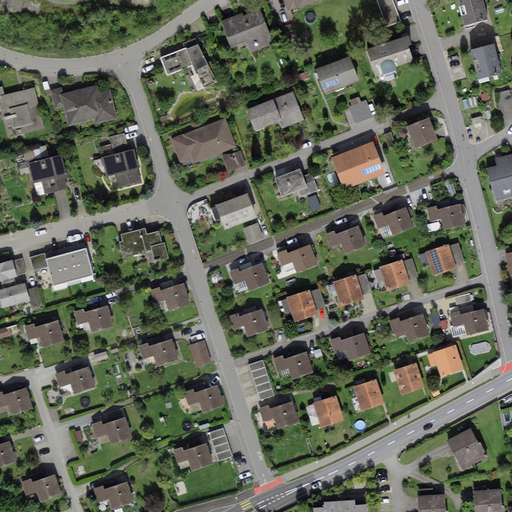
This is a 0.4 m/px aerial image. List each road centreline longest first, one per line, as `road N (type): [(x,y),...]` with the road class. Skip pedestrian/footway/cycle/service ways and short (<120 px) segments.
road 1 (residential): [(173,204),(446,94)]
road 2 (residential): [(467,164),(196,272)]
road 3 (residential): [(225,364),(495,278)]
road 4 (primary): [(511,378),(273,499)]
road 5 (residential): [(0,247),(173,204)]
road 6 (residential): [(173,204),(124,56)]
road 7 (residential): [(273,499),(225,364)]
road 8 (residential): [(77,511),(31,377)]
road 9 (residential): [(124,56),(47,65),(0,54)]
